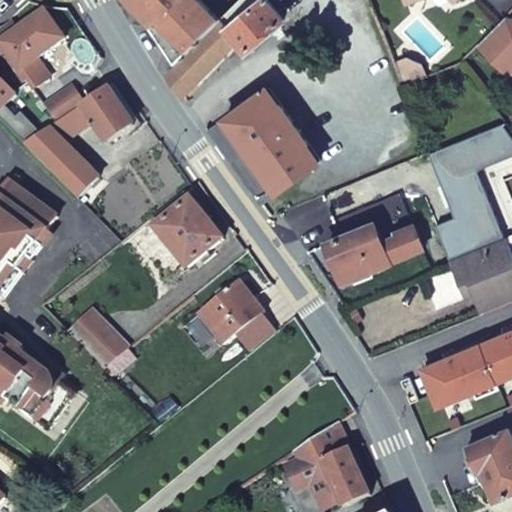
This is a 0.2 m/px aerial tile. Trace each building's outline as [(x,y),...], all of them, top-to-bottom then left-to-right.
[(141,0),(137,4),(145,13),(154,22),(153,24),(178,62),(222,19),(204,0),(141,0)] [(265,0),(240,0),(222,19),(239,40),(248,51),(284,21),(265,0)] [(1,28),(0,28),(0,58),(20,85),(29,80),(35,89),(51,78),(38,60),(67,40),(65,39),(47,12),(24,27),(13,34),(8,28),(1,28)] [(511,22),(507,17),(480,44),(509,74),(511,71),(511,22)] [(178,62),(167,73),(183,96),(197,83),(199,84),(229,56),(226,53),(239,40),(222,19),(178,62)] [(19,20),(8,28),(13,34),(24,27),(19,20)] [(404,85),(428,76),(424,64),(424,61),(410,58),(410,61),(397,65),(404,85)] [(0,76),(0,113),(18,95),(0,76)] [(59,123),(86,105),(74,87),(47,105),(51,111),(59,123)] [(42,134),(27,145),(80,199),(100,177),(67,141),(92,121),(108,142),(135,124),(111,88),(86,105),(59,123),(42,134)] [(260,205),(321,162),(268,90),(209,133),(260,205)] [(36,122),(42,134),(59,123),(51,111),(36,122)] [(14,118),(7,124),(27,145),(33,137),(14,118)] [(476,137),(450,147),(456,164),(483,153),(476,137)] [(511,174),(504,156),(493,161),(503,182),(511,178),(511,174)] [(420,178),(412,159),(371,176),(379,194),(420,178)] [(0,295),(19,269),(10,263),(19,251),(28,257),(57,216),(9,181),(0,192),(0,295)] [(224,239),(193,199),(158,227),(190,267),(201,258),(208,253),(224,239)] [(382,242),(375,225),(329,243),(345,282),(391,263),(382,242)] [(382,242),(391,263),(426,249),(415,225),(396,232),(398,236),(382,242)] [(483,311),(511,299),(511,251),(506,238),(454,259),(464,283),(471,281),(483,311)] [(35,263),(28,257),(19,251),(10,263),(19,269),(27,275),(35,263)] [(208,253),(201,258),(206,264),(212,258),(208,253)] [(244,281),(229,293),(221,298),(202,314),(227,344),(267,311),(244,281)] [(221,298),(229,293),(224,287),(217,293),(221,298)] [(117,359),(130,348),(92,309),(70,331),(107,367),(117,359)] [(482,328),(476,314),(447,326),(448,329),(453,340),(482,328)] [(436,348),(453,340),(448,329),(431,336),(436,348)] [(47,372),(0,337),(0,397),(7,403),(10,399),(52,429),(78,394),(62,382),(47,372)] [(407,343),(378,354),(384,368),(405,359),(403,353),(410,350),(407,343)] [(451,353),(417,366),(436,410),(470,396),(451,353)] [(107,367),(113,374),(123,366),(117,359),(107,367)] [(52,365),(47,372),(62,382),(67,376),(52,365)] [(303,460),(289,467),(300,491),(313,486),(324,510),(342,501),(346,508),(374,496),(342,423),(300,450),(303,460)] [(495,502),(511,494),(511,435),(509,429),(467,448),(478,473),(483,471),(487,481),(495,502)] [(1,492),(0,490),(0,508),(9,498),(1,492)]
